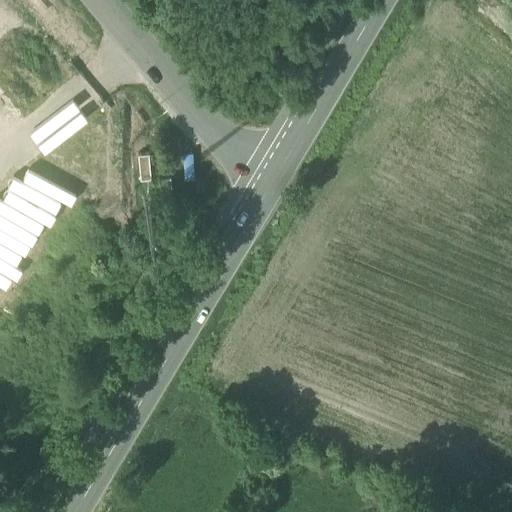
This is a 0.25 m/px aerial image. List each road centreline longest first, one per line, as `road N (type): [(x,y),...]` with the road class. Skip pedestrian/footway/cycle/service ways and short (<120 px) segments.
road 1 (secondary): [(263,195),(73,511)]
road 2 (residential): [(110,0),(263,195)]
road 3 (secondary): [(380,0),(263,195)]
